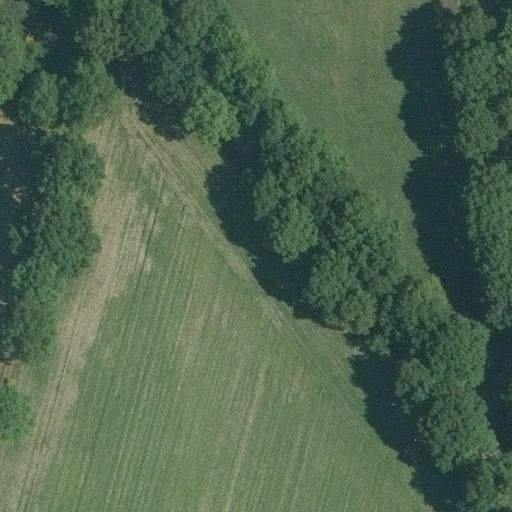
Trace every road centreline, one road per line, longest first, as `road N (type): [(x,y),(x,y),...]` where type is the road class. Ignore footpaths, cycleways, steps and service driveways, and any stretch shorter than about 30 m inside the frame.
road 1 (unclassified): [(464,424),(137,0)]
road 2 (unclassified): [(511,151),(488,0)]
